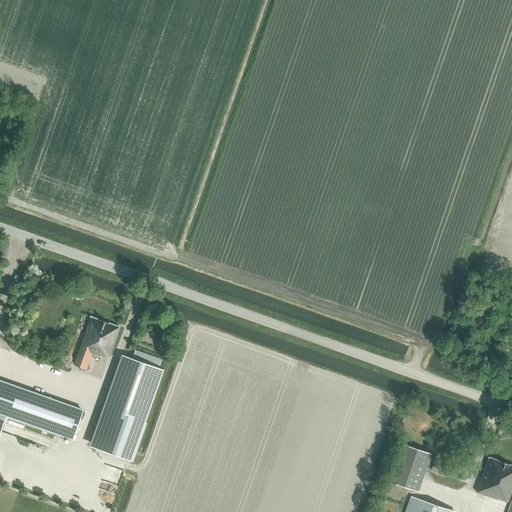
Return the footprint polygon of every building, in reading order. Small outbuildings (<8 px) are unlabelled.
[(73,365),(87,370),(92,354),(101,357),(101,356),(108,359),(108,358),(109,358),(120,327),(90,316),(73,365)] [(145,422),(163,369),(159,368),(132,358),(129,357),(128,358),(116,392),(117,392),(113,403),(112,403),(109,413),(110,413),(107,421),(106,420),(105,425),(105,426),(103,433),(102,433),(100,438),(101,438),(98,446),(98,445),(96,448),(127,459),(130,460),(131,461),(145,422)] [(0,414),(7,417),(71,439),(82,409),(0,379),(0,414)] [(436,445),(428,443),(426,448),(434,451),(436,445)] [(389,482),(418,492),(431,454),(402,444),(389,482)] [(477,491),(508,503),(511,491),(511,465),(489,457),(477,491)] [(431,470),(442,476),(446,467),(435,462),(431,470)] [(453,511),(412,498),(407,511),(453,511)]
